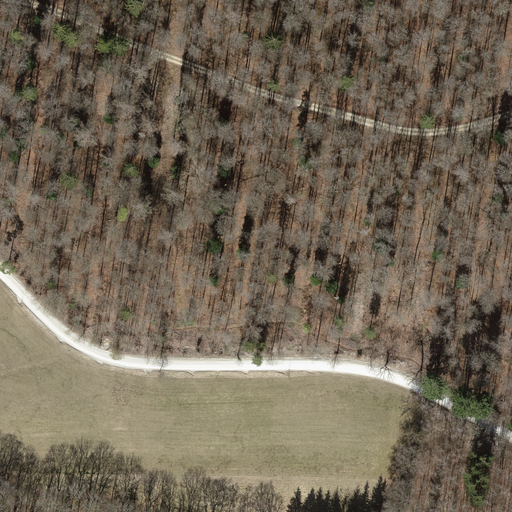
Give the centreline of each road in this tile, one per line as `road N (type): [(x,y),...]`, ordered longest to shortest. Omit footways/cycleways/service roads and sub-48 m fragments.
road 1 (tertiary): [(511,435),(420,387),(351,366),(151,363),(99,353),(56,326),(0,269)]
road 2 (track): [(511,109),(428,130),(374,121),(10,0)]
